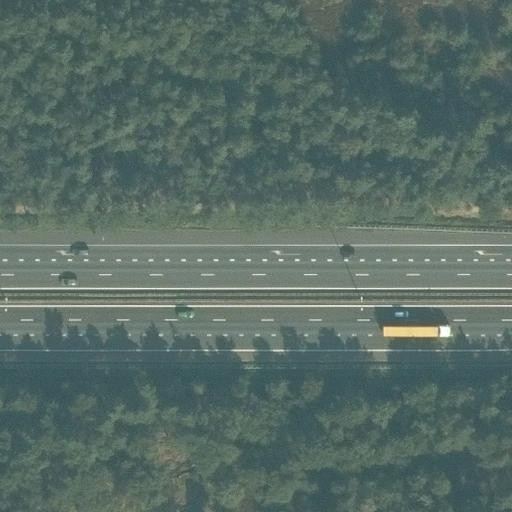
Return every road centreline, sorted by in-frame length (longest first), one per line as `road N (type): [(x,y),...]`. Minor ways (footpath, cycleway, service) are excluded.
road 1 (track): [(511,91),(0,89)]
road 2 (motorway): [(0,321),(511,320)]
road 3 (motorway): [(511,273),(0,273)]
